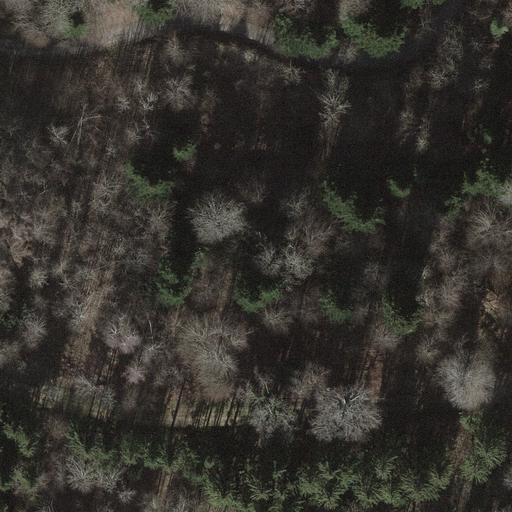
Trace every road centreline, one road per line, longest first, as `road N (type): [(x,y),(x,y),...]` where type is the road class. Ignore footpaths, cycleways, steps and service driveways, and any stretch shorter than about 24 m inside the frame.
road 1 (track): [(0,375),(205,424),(342,420),(511,383)]
road 2 (track): [(0,40),(218,22),(327,58),(384,57),(430,37),(456,0)]
